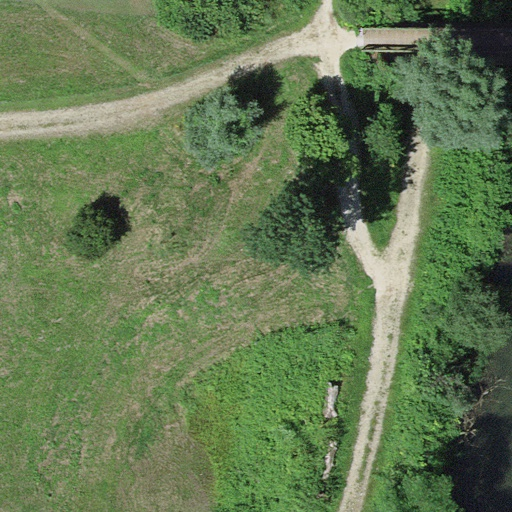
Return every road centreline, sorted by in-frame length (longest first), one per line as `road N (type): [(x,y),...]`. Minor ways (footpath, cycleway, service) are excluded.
road 1 (track): [(434,21),(398,295),(350,511)]
road 2 (track): [(358,36),(312,38),(149,111),(0,123)]
